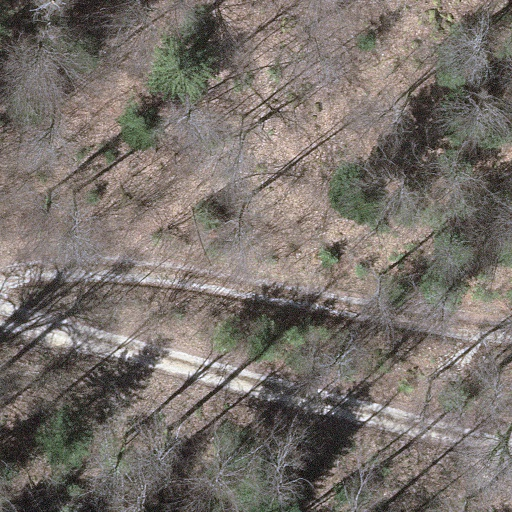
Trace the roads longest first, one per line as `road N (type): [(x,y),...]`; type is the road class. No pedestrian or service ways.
road 1 (track): [(0,338),(302,384),(511,435)]
road 2 (track): [(0,271),(182,264),(385,312),(511,325)]
